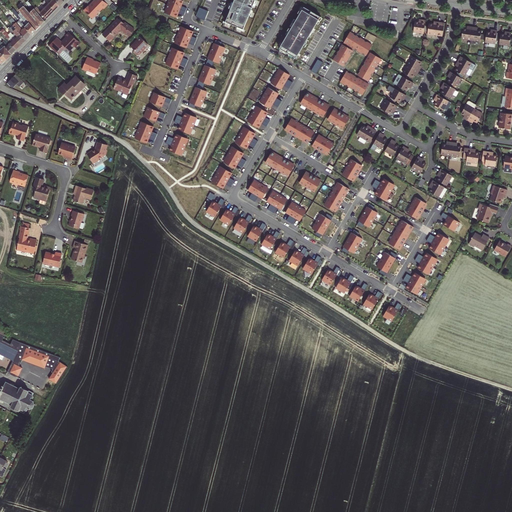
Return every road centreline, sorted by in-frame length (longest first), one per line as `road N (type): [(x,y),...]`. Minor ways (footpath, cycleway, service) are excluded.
road 1 (track): [(511,390),(409,352),(198,227),(133,151),(0,85)]
road 2 (residential): [(326,252),(235,199),(269,135)]
road 3 (residential): [(208,30),(153,152)]
road 4 (residential): [(0,146),(62,172),(53,231)]
